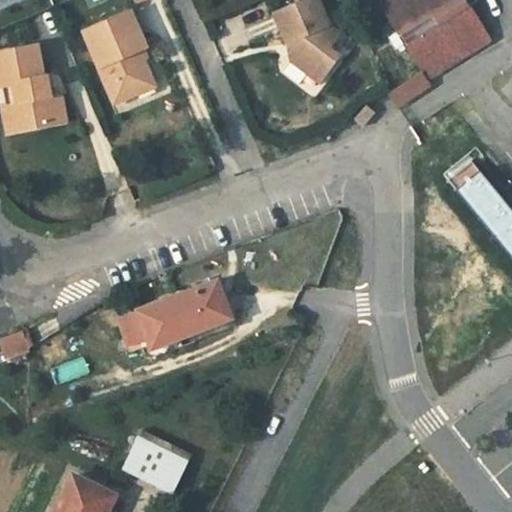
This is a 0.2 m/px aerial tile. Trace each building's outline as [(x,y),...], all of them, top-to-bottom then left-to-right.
[(308,0),(274,15),(286,44),(294,41),(297,50),(292,58),(310,73),(317,63),(330,74),(343,58),(331,48),(339,37),(327,27),(315,0),(308,0)] [(464,0),(390,0),(382,5),(426,74),(487,35),(464,0)] [(135,87),(150,80),(137,50),(144,46),(129,12),(83,31),(112,102),(138,92),(135,87)] [(286,44),(292,58),(297,50),(294,41),(286,44)] [(0,87),(1,87),(14,85),(18,103),(15,104),(20,130),(46,126),(44,119),(64,115),(60,94),(49,96),(44,76),(41,77),(36,47),(0,53),(0,87)] [(322,84),(330,74),(317,63),(310,73),(322,84)] [(421,73),(390,94),(398,106),(429,85),(421,73)] [(135,87),(138,92),(152,86),(150,80),(135,87)] [(6,133),(20,130),(15,104),(18,103),(14,85),(1,87),(5,104),(1,105),(6,133)] [(65,122),(64,115),(44,119),(46,126),(65,122)] [(142,344),(148,359),(188,344),(234,327),(231,319),(233,317),(227,301),(225,302),(218,283),(120,320),(131,348),(142,344)] [(29,329),(2,340),(7,358),(31,350),(36,347),(29,329)] [(188,344),(148,359),(154,376),(194,361),(188,344)] [(191,459),(140,434),(137,441),(188,464),(191,459)] [(188,464),(137,441),(123,468),(174,493),(188,464)] [(73,477),(55,511),(106,511),(114,497),(73,477)]
